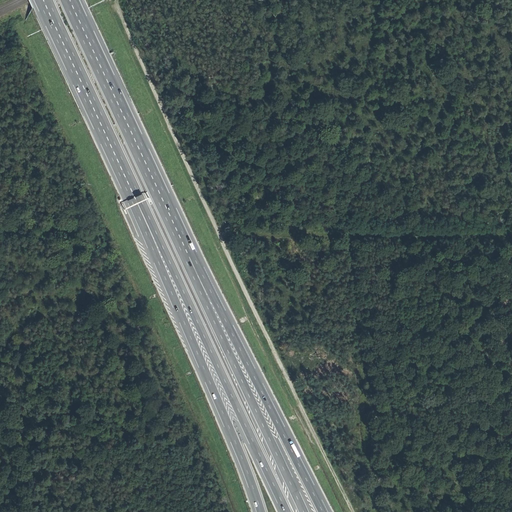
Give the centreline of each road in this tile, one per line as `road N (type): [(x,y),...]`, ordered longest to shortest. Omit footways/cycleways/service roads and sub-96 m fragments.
road 1 (track): [(349,511),(100,0)]
road 2 (track): [(374,511),(351,242),(511,237)]
road 3 (motorway): [(101,126),(286,511)]
road 4 (motorway): [(101,126),(260,511)]
road 5 (motorway): [(322,511),(148,169)]
road 6 (motorway): [(303,511),(148,169)]
road 7 (motorway): [(148,169),(69,0)]
road 8 (motorway): [(43,0),(101,126)]
